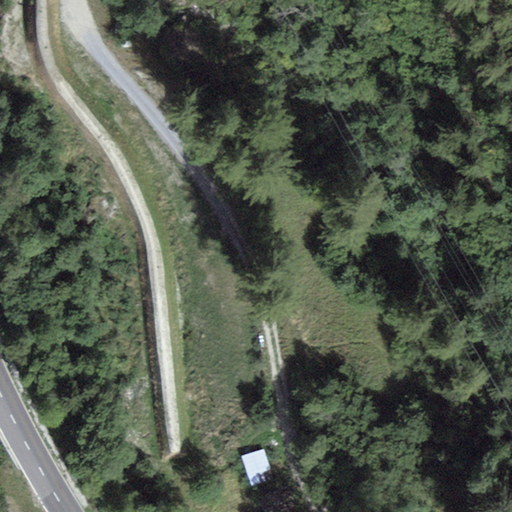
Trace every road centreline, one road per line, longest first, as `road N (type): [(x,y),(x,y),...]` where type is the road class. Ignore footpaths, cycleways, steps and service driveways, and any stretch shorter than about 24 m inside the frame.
road 1 (track): [(321,511),(300,468),(269,324),(241,245),(199,173),(85,31),(75,0)]
road 2 (secondary): [(0,391),(66,511)]
